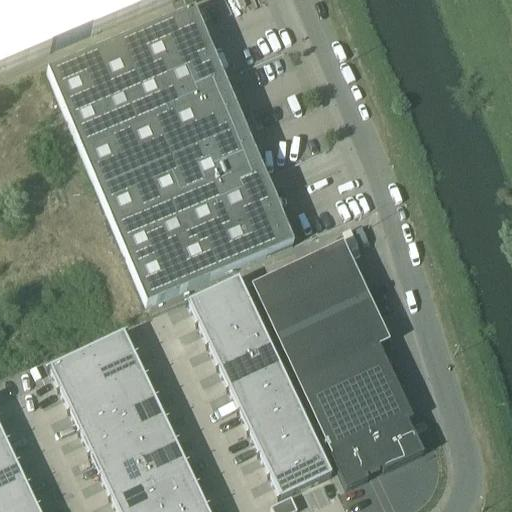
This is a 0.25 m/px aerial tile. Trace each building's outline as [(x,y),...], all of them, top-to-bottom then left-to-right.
[(0,0),(0,76),(173,3),(171,0),(0,0)] [(291,250),(192,14),(45,77),(144,312),(291,250)] [(249,291),(344,495),(365,485),(363,482),(367,480),(368,481),(369,482),(370,482),(371,483),(372,483),(373,482),(374,482),(375,481),(375,480),(376,480),(376,479),(376,478),(376,477),(376,476),(380,474),(381,477),(420,459),(405,425),(403,426),(369,356),(388,347),(341,247),(249,291)] [(236,284),(186,308),(196,331),(247,307),(236,284)] [(247,307),(196,331),(207,352),(257,329),(247,307)] [(257,329),(207,352),(217,374),(267,350),(257,329)] [(121,339),(84,356),(95,378),(132,361),(121,339)] [(267,350),(217,374),(227,396),(277,372),(267,350)] [(84,356),(47,373),(58,396),(95,378),(84,356)] [(132,361),(95,378),(105,400),(142,383),(132,361)] [(277,372),(227,396),(237,417),(288,394),(277,372)] [(95,378),(58,396),(68,418),(105,400),(95,378)] [(142,383),(105,400),(115,422),(152,405),(142,383)] [(288,394),(237,417),(248,439),(298,415),(288,394)] [(105,400),(68,418),(78,439),(115,422),(105,400)] [(152,405),(115,422),(125,444),(162,426),(152,405)] [(298,415),(248,439),(258,461),(308,437),(298,415)] [(115,422),(78,439),(89,461),(125,444),(115,422)] [(162,426),(125,444),(136,465),(173,448),(162,426)] [(308,437),(258,461),(268,482),(318,459),(308,437)] [(125,444),(89,461),(99,483),(136,465),(125,444)] [(4,448),(0,449),(0,476),(14,470),(4,448)] [(173,448),(136,465),(146,487),(183,470),(173,448)] [(318,459),(268,482),(279,505),(329,481),(318,459)] [(136,465),(99,483),(109,504),(146,487),(136,465)] [(14,470),(0,476),(0,502),(24,492),(14,470)] [(183,470),(146,487),(156,509),(193,491),(183,470)] [(146,487),(109,504),(112,511),(149,511),(156,509),(146,487)] [(202,511),(193,491),(156,509),(157,511),(202,511)] [(33,511),(24,492),(0,502),(0,511),(33,511)] [(293,511),(289,502),(269,511),(293,511)]
